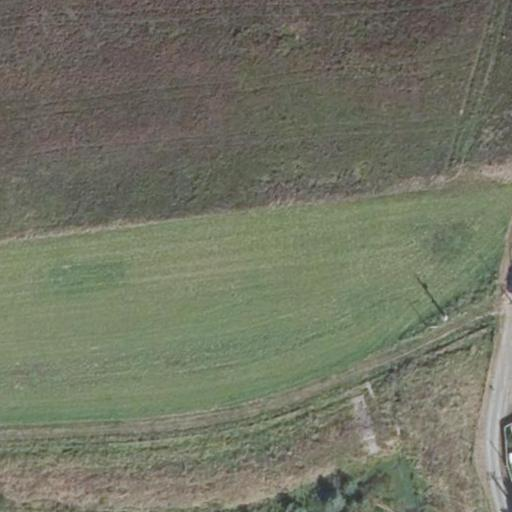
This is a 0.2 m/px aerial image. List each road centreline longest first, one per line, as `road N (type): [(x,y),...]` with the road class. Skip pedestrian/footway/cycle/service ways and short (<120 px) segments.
road 1 (track): [(511,302),(354,376),(209,424),(0,440)]
road 2 (track): [(511,315),(478,458),(497,511)]
